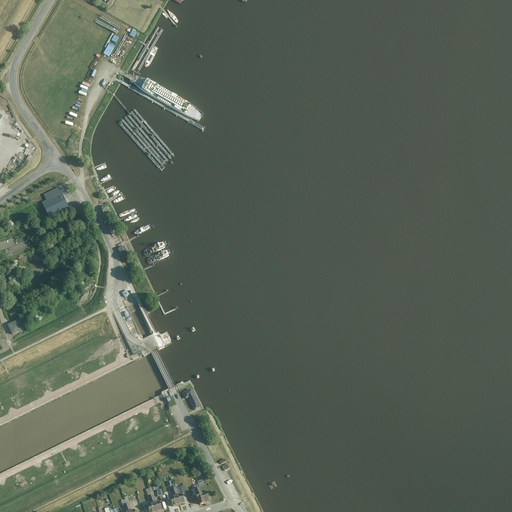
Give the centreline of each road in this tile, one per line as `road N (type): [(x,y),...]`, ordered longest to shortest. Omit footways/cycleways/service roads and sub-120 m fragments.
road 1 (unclassified): [(47,145),(114,254),(116,310),(130,338),(150,344),(231,502)]
road 2 (tertiary): [(50,0),(12,76),(47,145)]
